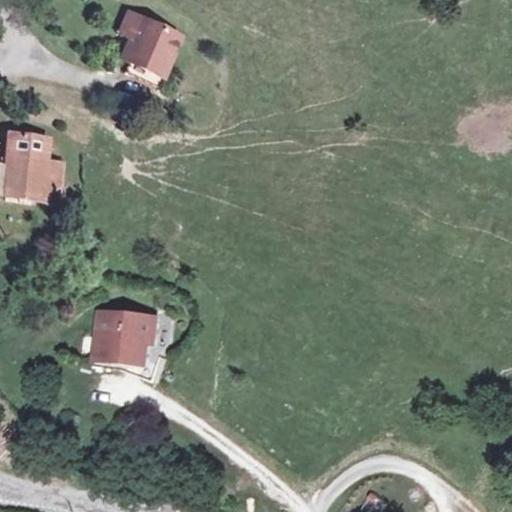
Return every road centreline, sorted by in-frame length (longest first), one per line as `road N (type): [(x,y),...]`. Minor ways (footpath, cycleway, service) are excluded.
road 1 (track): [(105,384),(192,421),(301,511)]
road 2 (track): [(471,511),(427,475),(385,464),(343,479),(316,511)]
